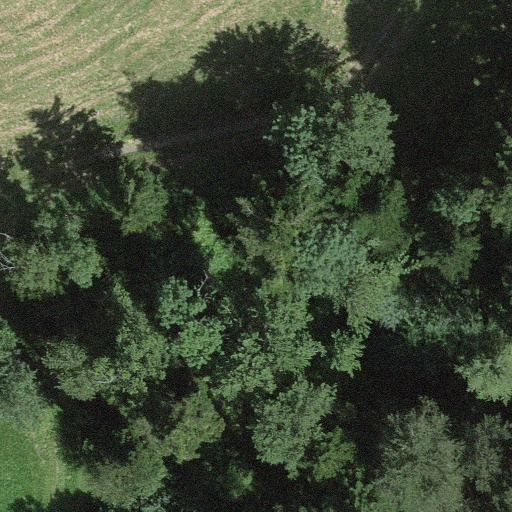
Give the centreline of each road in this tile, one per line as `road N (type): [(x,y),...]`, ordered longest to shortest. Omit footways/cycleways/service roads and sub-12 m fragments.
road 1 (track): [(0,227),(44,187),(301,124),(345,101),(373,72),(416,0)]
road 2 (track): [(73,511),(69,423),(52,377),(0,309)]
